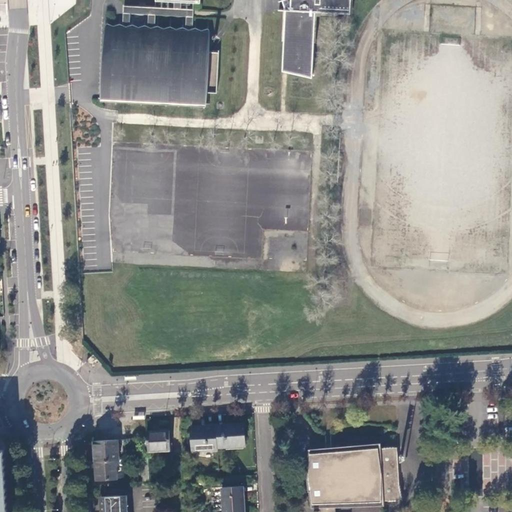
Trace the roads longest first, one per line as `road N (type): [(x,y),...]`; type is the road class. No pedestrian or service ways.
road 1 (tertiary): [(511,373),(263,387)]
road 2 (secondary): [(19,18),(21,195)]
road 3 (residential): [(263,387),(272,511)]
